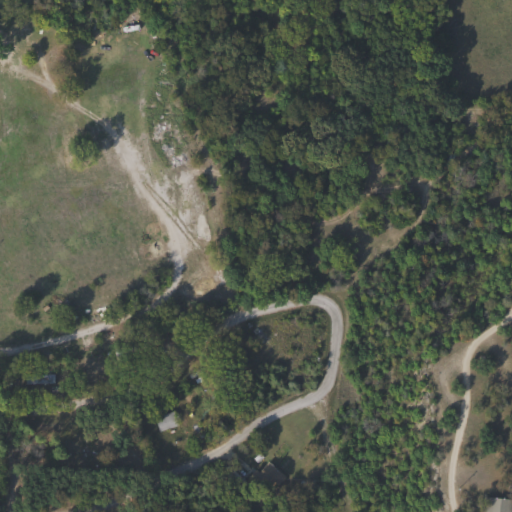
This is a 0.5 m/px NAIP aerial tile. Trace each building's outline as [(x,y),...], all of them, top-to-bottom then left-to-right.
[(172,136),(179,134),(189,169),(181,171),(172,136)] [(304,327),(274,327),(274,335),(304,335),(304,327)] [(112,356),(111,347),(151,342),(152,351),(112,356)] [(174,426),(156,431),(152,418),(170,412),(174,426)] [(280,475),(264,495),(246,480),(263,460),(280,475)] [(511,499),(509,511),(479,511),(481,497),(511,499)]
